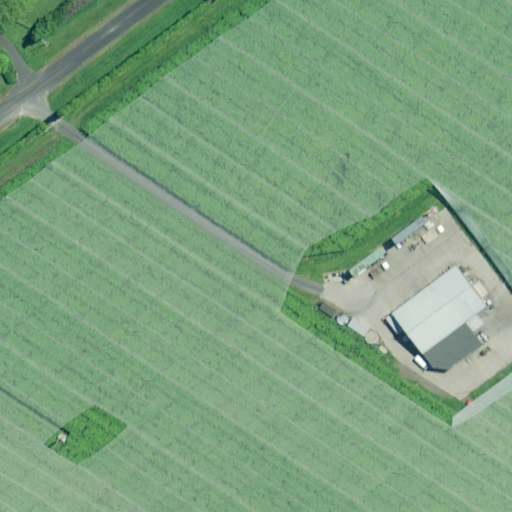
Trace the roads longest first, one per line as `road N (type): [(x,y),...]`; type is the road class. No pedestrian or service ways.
road 1 (unknown): [(26,93),(445,372),(466,371),(510,334)]
road 2 (residential): [(0,113),(150,0)]
